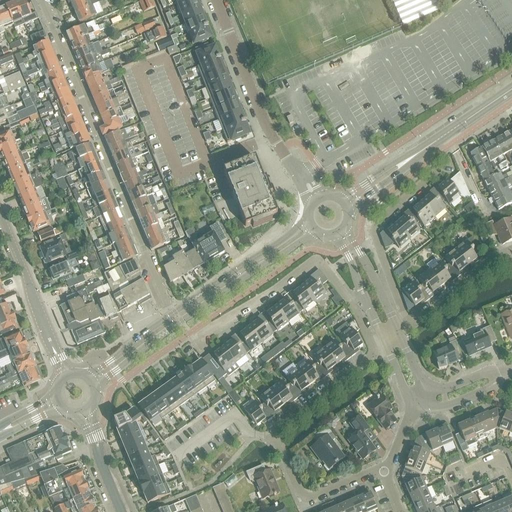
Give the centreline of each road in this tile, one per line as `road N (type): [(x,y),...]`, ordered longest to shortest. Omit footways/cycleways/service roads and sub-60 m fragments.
road 1 (residential): [(40,0),(170,315)]
road 2 (residential): [(384,471),(307,498),(268,437),(373,350)]
road 3 (tertiary): [(95,387),(315,232)]
road 4 (residential): [(193,344),(316,259),(347,296),(373,350)]
road 5 (residential): [(315,199),(264,124),(215,0)]
road 6 (residential): [(407,322),(370,224),(442,169)]
road 7 (residential): [(65,376),(0,218)]
road 8 (tertiary): [(308,220),(170,315)]
road 9 (tertiary): [(407,161),(511,89)]
road 10 (residential): [(407,322),(506,255)]
